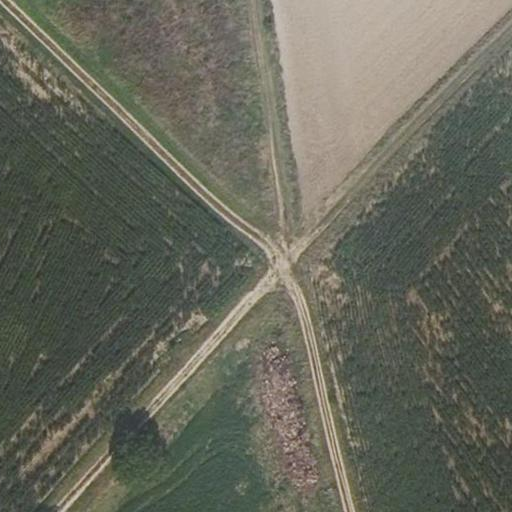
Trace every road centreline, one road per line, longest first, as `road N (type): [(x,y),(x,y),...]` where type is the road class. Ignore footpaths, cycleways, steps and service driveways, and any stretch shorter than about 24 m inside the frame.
road 1 (track): [(353,511),(285,266),(252,0)]
road 2 (track): [(14,0),(285,266)]
road 3 (track): [(62,511),(285,266)]
road 4 (track): [(285,266),(511,38)]
